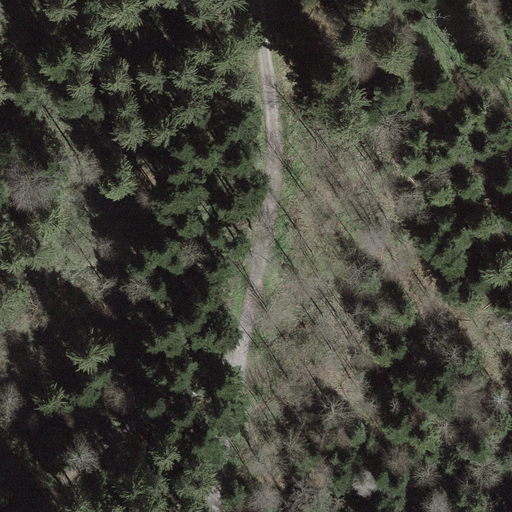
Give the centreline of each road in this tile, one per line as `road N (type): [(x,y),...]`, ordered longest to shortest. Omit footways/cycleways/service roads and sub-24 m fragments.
road 1 (track): [(247,330),(283,193),(266,0)]
road 2 (track): [(213,511),(247,330)]
